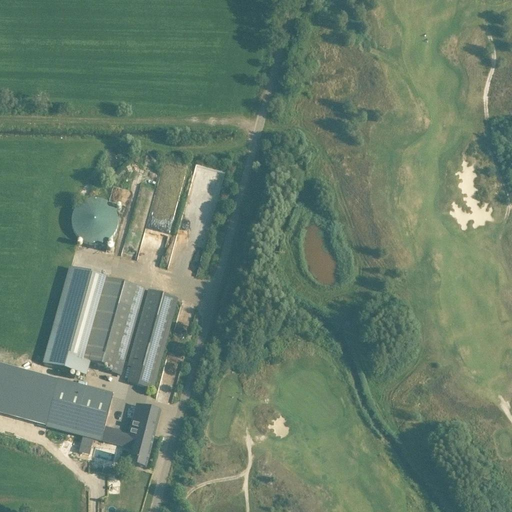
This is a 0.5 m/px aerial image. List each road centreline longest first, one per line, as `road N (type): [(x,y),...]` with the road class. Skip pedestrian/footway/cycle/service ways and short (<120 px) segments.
road 1 (unclassified): [(154,511),(294,0)]
road 2 (track): [(260,123),(0,119)]
